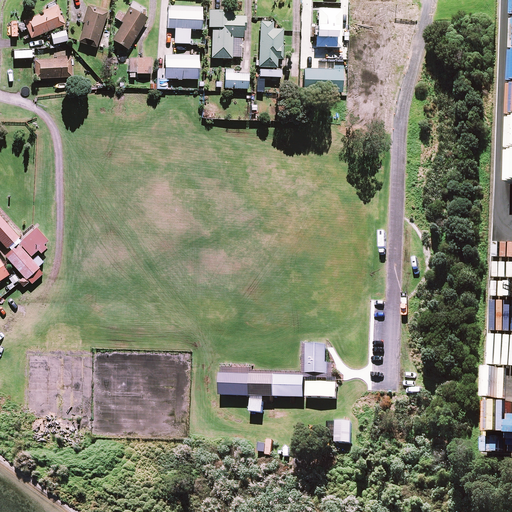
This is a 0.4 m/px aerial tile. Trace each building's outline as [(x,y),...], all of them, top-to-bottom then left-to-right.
[(65,23),(58,4),(43,10),(44,12),(25,20),(32,37),(65,23)] [(108,11),(88,5),(83,22),(85,22),(79,42),(97,47),(108,11)] [(203,6),(169,5),(168,27),(176,27),(175,42),(191,42),(191,28),(202,28),(203,6)] [(148,17),(130,7),(126,14),(120,10),(116,16),(124,22),(114,39),(129,48),(148,17)] [(231,11),(210,10),(209,26),(214,26),(212,56),(233,57),(233,54),(242,55),(244,15),(230,14),(231,11)] [(261,20),(259,65),(268,66),(268,68),(277,69),(277,57),(282,57),(283,28),(273,28),(273,20),(261,20)] [(111,32),(103,31),(103,44),(110,44),(111,32)] [(69,42),(66,32),(52,35),(54,45),(69,42)] [(198,78),(199,55),(166,54),(165,77),(198,78)] [(72,76),(71,57),(34,59),(35,78),(72,76)] [(151,73),(152,58),(130,57),(129,76),(135,76),(135,72),(151,73)] [(334,59),(323,59),(322,68),(305,67),(304,89),(342,91),(344,68),(334,67),(334,59)] [(239,69),(226,68),(225,86),(249,87),(249,72),(239,72),(239,69)] [(166,90),(167,80),(159,79),(158,90),(166,90)] [(22,230),(0,201),(0,228),(9,240),(22,230)] [(42,221),(22,238),(31,250),(52,233),(42,221)] [(42,263),(22,238),(9,248),(29,274),(42,263)] [(0,274),(11,266),(0,249),(0,274)] [(19,280),(15,273),(9,278),(13,284),(19,280)] [(305,374),(327,375),(328,364),(325,364),(326,347),(306,347),(305,374)] [(303,382),(303,378),(220,375),(219,397),(225,397),(240,397),(250,398),(250,413),(262,414),(262,398),(313,399),(313,382),(303,382)] [(350,423),(335,423),(335,444),(350,444),(350,423)] [(266,444),(257,443),(256,452),(264,453),(266,444)]
